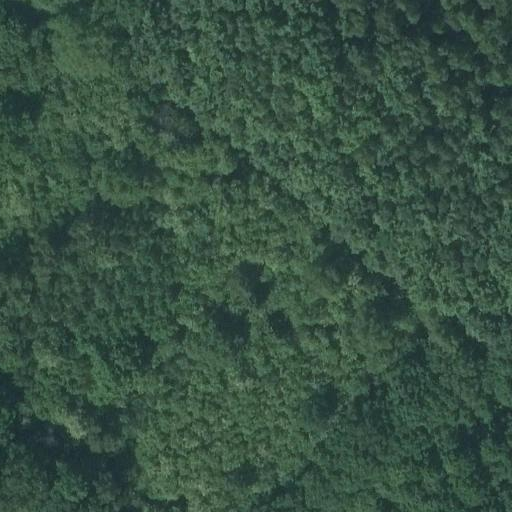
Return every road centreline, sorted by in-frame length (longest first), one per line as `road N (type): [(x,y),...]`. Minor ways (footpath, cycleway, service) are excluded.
road 1 (track): [(469,318),(114,26),(141,0)]
road 2 (track): [(279,511),(511,270)]
road 3 (track): [(123,511),(0,398)]
